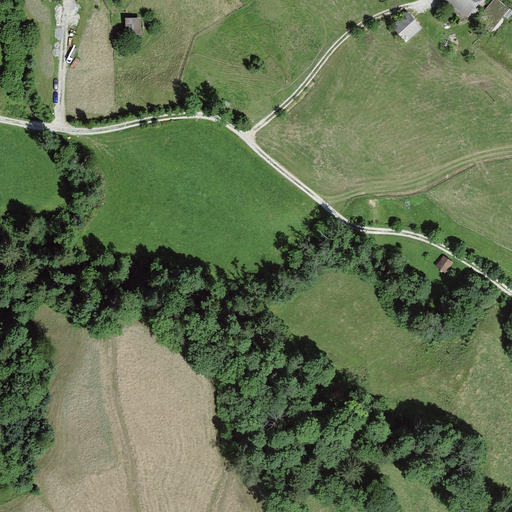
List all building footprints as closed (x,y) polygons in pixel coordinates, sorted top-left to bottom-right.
[(484,0),(442,0),(470,20),(484,0)] [(501,0),(495,0),(478,19),(490,30),(510,8),(501,0)] [(416,19),(410,14),(402,23),(408,28),(416,19)] [(137,19),(126,19),(126,33),(137,33),(137,19)] [(445,257),(437,266),(444,272),(452,263),(445,257)] [(342,389),(331,392),(336,404),(346,401),(342,389)]
